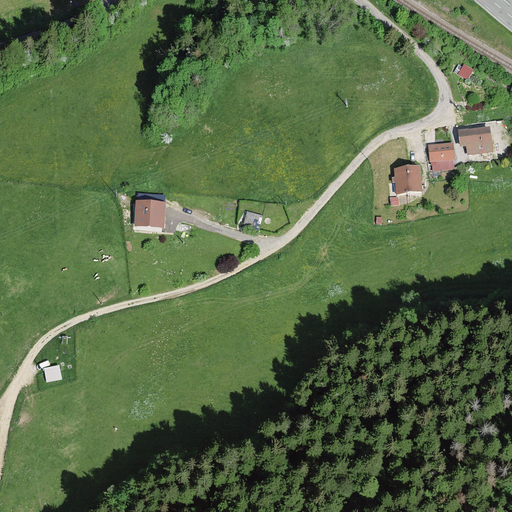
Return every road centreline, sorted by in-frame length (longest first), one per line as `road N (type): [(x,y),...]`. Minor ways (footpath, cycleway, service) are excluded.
road 1 (track): [(0,405),(34,350),(62,326),(202,284),(254,259)]
road 2 (tertiary): [(0,51),(119,0)]
